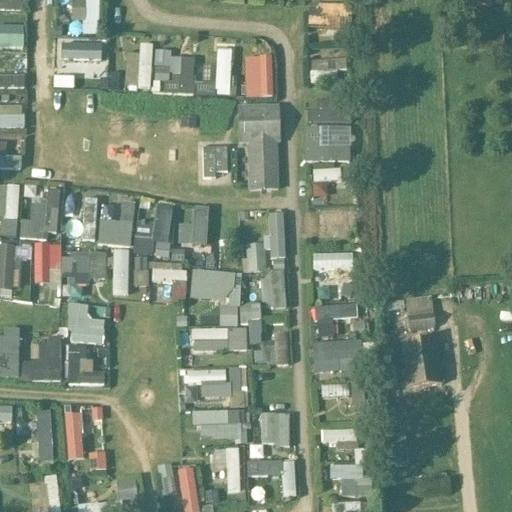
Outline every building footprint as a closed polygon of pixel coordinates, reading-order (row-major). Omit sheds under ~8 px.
[(0,0),(0,12),(22,13),(22,0),(0,0)] [(83,23),(83,36),(100,37),(100,0),(72,0),(72,23),(83,23)] [(309,6),(309,32),(352,32),(353,6),(309,6)] [(0,50),(24,51),(25,28),(0,27),(0,50)] [(498,39),(499,49),(510,49),(509,39),(498,39)] [(140,47),(140,55),(126,55),(126,90),(153,90),(153,47),(140,47)] [(218,51),(217,97),(231,97),(232,52),(218,51)] [(158,96),(216,96),(216,84),(195,84),(195,60),(171,60),(171,52),(155,52),(155,84),(158,85),(158,96)] [(273,57),(245,58),(246,100),(274,99),(273,57)] [(92,59),(62,58),(61,70),(92,71),(92,59)] [(336,72),(347,71),(347,60),(310,62),(311,85),(336,84),(336,72)] [(0,90),(26,91),(26,77),(0,76),(0,90)] [(318,102),(318,110),(307,111),(308,125),(347,123),(346,100),(318,102)] [(0,108),(0,130),(24,130),(24,108),(0,108)] [(265,109),(239,110),(240,145),(248,145),(250,191),(278,190),(276,144),(278,144),(277,118),(265,119),(265,109)] [(305,164),(351,165),(352,130),(306,129),(305,164)] [(202,150),(203,182),(215,181),(215,175),(227,175),(226,150),(202,150)] [(0,169),(22,170),(22,158),(0,157),(0,169)] [(340,171),(313,172),(314,199),(327,198),(327,183),(341,183),(340,171)] [(0,187),(0,221),(5,221),(5,237),(19,237),(19,187),(0,187)] [(20,239),(58,240),(60,192),(48,191),(48,206),(32,205),(32,223),(21,222),(20,239)] [(96,242),(98,201),(84,201),(84,223),(67,223),(67,241),(96,242)] [(121,223),(99,222),(98,248),(133,249),(135,204),(122,204),(121,223)] [(167,261),(176,209),(158,206),(154,225),(139,222),(133,254),(167,261)] [(208,247),(209,210),(193,209),(193,227),(179,226),(179,246),(208,247)] [(318,227),(335,227),(336,238),(351,237),(350,212),(317,214),(318,227)] [(274,259),(275,272),(287,272),(285,216),(267,217),(268,259),(274,259)] [(67,283),(67,288),(89,288),(89,280),(107,280),(107,256),(61,256),(61,247),(36,246),(36,283),(67,283)] [(248,246),(247,272),(265,272),(266,246),(248,246)] [(13,271),(21,271),(21,248),(0,247),(0,293),(13,294),(13,271)] [(113,251),(112,297),(129,297),(130,252),(113,251)] [(355,270),(354,254),(313,256),(314,272),(355,270)] [(187,303),(188,267),(153,266),(152,284),(173,285),(172,302),(187,303)] [(240,329),(242,275),(192,273),(192,302),(220,302),(220,329),(240,329)] [(287,309),(285,276),(261,277),(263,310),(287,309)] [(431,299),(406,303),(406,306),(391,308),(392,318),(407,316),(408,320),(408,321),(407,321),(394,323),(396,337),(409,336),(408,332),(410,332),(410,335),(435,331),(431,299)] [(105,347),(105,321),(90,321),(90,306),(70,305),(69,346),(105,347)] [(316,308),(318,339),(335,338),(334,322),(359,320),(358,306),(316,308)] [(261,307),(240,307),(240,324),(261,324),(261,307)] [(261,323),(249,324),(250,346),(263,345),(261,323)] [(6,340),(0,339),(0,379),(20,380),(21,331),(6,330),(6,340)] [(248,353),(247,330),(193,332),(194,355),(248,353)] [(264,366),(290,366),(289,336),(276,337),(276,345),(263,346),(264,366)] [(50,338),(50,348),(40,348),(40,363),(21,363),(21,383),(62,383),(62,338),(50,338)] [(400,346),(406,390),(442,385),(436,341),(422,343),(422,340),(416,341),(416,344),(400,346)] [(313,362),(340,361),(340,372),(362,371),(362,361),(374,360),(373,344),(312,347),(313,362)] [(69,387),(106,387),(106,374),(91,374),(91,349),(69,349),(69,387)] [(243,370),(230,370),(231,400),(244,399),(243,370)] [(229,372),(184,374),(184,386),(201,386),(202,400),(230,399),(229,372)] [(323,399),(349,398),(349,387),(323,388),(323,399)] [(200,405),(200,388),(185,388),(185,405),(200,405)] [(0,411),(0,426),(12,427),(12,412),(0,411)] [(52,413),(36,414),(39,463),(54,462),(52,413)] [(193,413),(193,427),(202,427),(202,441),(247,441),(248,414),(193,413)] [(66,417),(68,462),(84,462),(82,416),(66,417)] [(290,448),(291,416),(262,416),(261,447),(290,448)] [(322,433),(323,445),(358,444),(357,431),(322,433)] [(212,468),(227,467),(228,494),(241,493),(240,451),(212,452),(212,468)] [(90,472),(107,471),(106,454),(89,455),(90,472)] [(272,499),(297,498),(296,463),(247,464),(248,486),(272,485),(272,499)] [(161,481),(174,478),(171,466),(159,469),(161,481)] [(342,499),(373,498),(372,468),(332,469),(332,480),(341,479),(342,499)] [(185,511),(201,511),(192,469),(177,473),(185,511)] [(34,511),(61,511),(57,477),(30,481),(34,511)] [(139,477),(118,480),(122,505),(143,502),(139,477)] [(123,511),(123,503),(97,505),(96,498),(78,499),(79,511),(123,511)]
